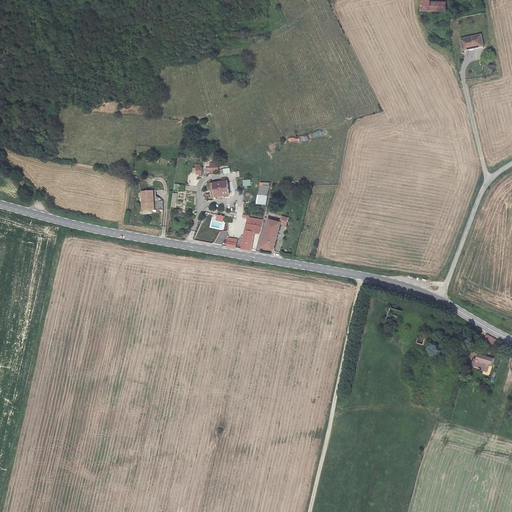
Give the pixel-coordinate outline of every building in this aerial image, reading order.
[(446,11),(446,2),(430,3),(429,0),(420,0),(419,11),(435,10),(446,11)] [(480,34),(460,38),(463,51),(474,48),(473,46),(482,44),(480,34)] [(277,144),(270,145),(272,152),(278,151),(277,144)] [(227,180),(212,183),(214,198),(229,195),(227,180)] [(256,204),(265,204),(269,186),(270,183),(260,183),(260,186),(256,204)] [(153,191),(142,191),(143,210),(154,209),(153,191)] [(254,234),(260,235),(264,219),(247,216),(242,249),(251,251),(254,234)] [(272,251),(279,224),(285,226),(288,217),(281,216),(279,222),(268,219),(260,247),(272,251)] [(226,245),(235,247),(237,239),(228,238),(226,245)] [(403,312),(391,307),(386,320),(399,325),(403,312)] [(460,329),(465,321),(453,314),(451,319),(442,315),(437,328),(449,333),(453,325),(460,329)] [(429,333),(421,331),(417,343),(424,345),(429,333)] [(495,345),(498,340),(487,333),(484,339),(495,345)] [(493,359),(479,354),(477,359),(475,359),(473,365),(481,368),(481,369),(487,371),(490,364),(492,365),(493,359)]
